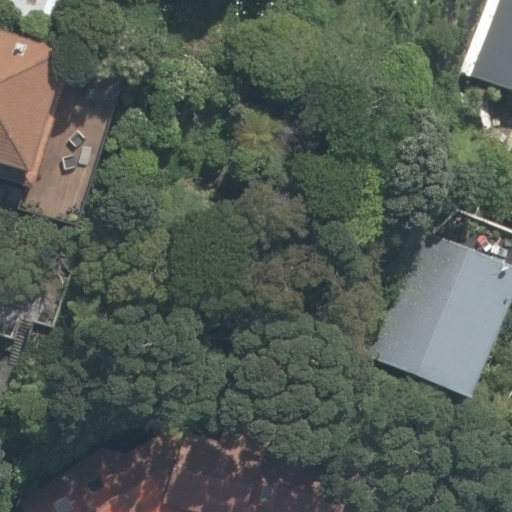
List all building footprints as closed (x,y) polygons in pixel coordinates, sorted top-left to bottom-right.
[(16,0),(73,16),(77,0),(16,0)] [(511,0),(499,0),(464,73),(511,96),(511,0)] [(0,181),(49,194),(82,53),(0,32),(0,181)] [(511,348),(511,238),(492,228),(478,256),(427,230),(365,363),(481,417),(511,348)] [(259,511),(200,410),(24,511),(259,511)] [(325,443),(303,511),(454,511),(463,486),(325,443)]
